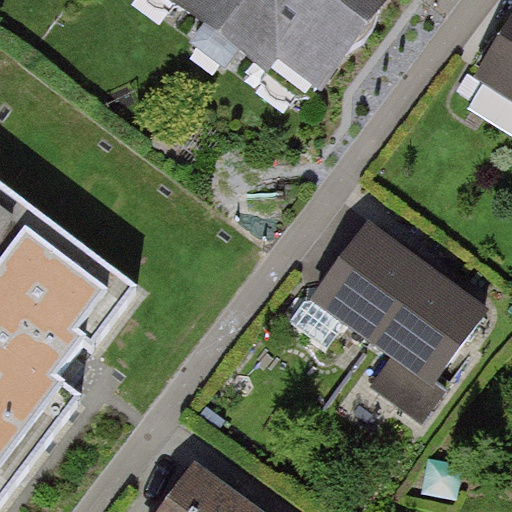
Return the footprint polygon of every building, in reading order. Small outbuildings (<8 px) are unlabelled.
[(395,0),(195,0),(315,97),(395,0)] [(511,19),(475,78),(511,101),(511,19)] [(0,509),(80,402),(68,393),(142,294),(0,187),(0,509)] [(488,309),(368,226),(315,303),(436,385),(488,309)] [(257,511),(192,468),(161,511),(257,511)]
